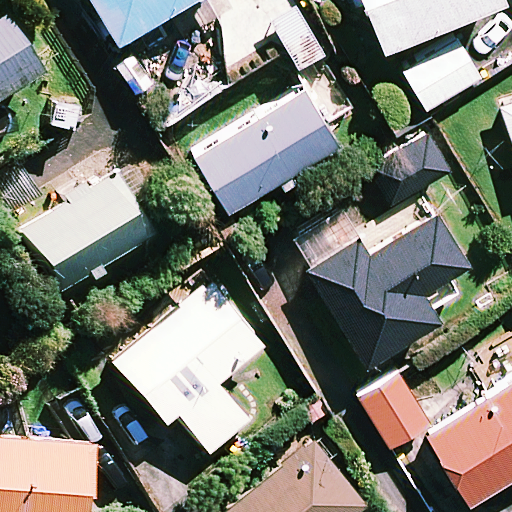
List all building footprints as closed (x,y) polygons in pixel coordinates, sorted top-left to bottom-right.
[(156,0),(87,0),(107,31),(156,0)] [(314,45),(289,0),(287,0),(263,13),(288,59),(314,45)] [(461,0),(356,0),(372,38),(461,0)] [(0,86),(28,67),(0,26),(0,86)] [(472,71),(450,34),(397,65),(419,102),(472,71)] [(349,105),(332,78),(305,94),(298,82),(186,150),(218,202),(329,135),(321,122),(349,105)] [(511,95),(494,102),(511,152),(511,95)] [(442,164),(419,127),(362,162),(385,199),(442,164)] [(140,228),(104,168),(8,227),(45,287),(140,228)] [(0,214),(33,192),(18,170),(0,182),(0,214)] [(426,202),(360,240),(337,201),(285,232),(356,352),(429,310),(413,282),(458,256),(426,202)] [(252,332),(201,273),(101,360),(150,417),(161,408),(198,450),(242,412),(207,371),(252,332)] [(420,419),(393,368),(355,388),(382,439),(420,419)] [(511,370),(419,426),(459,494),(511,462),(511,370)] [(330,511),(356,491),(305,431),(210,511),(330,511)] [(0,511),(67,511),(69,437),(0,436),(0,511)]
